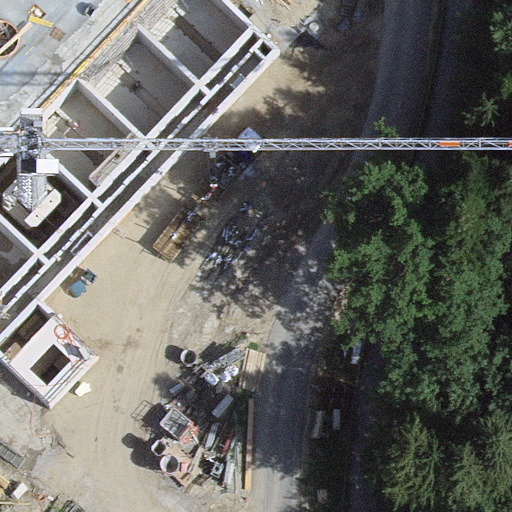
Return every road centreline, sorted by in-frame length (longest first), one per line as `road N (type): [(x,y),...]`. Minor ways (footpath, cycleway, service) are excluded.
road 1 (track): [(369,511),(385,375),(472,29),(472,0)]
road 2 (track): [(385,375),(511,326)]
